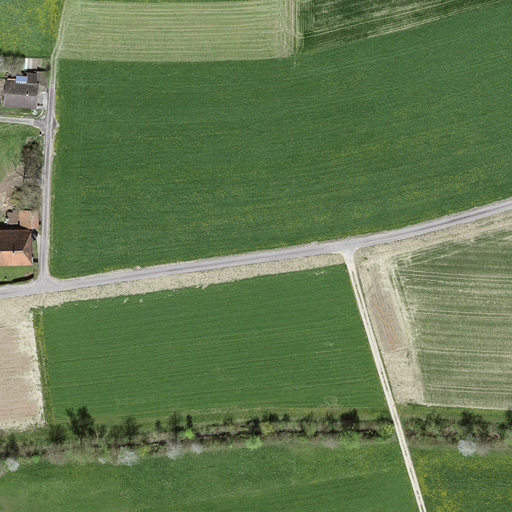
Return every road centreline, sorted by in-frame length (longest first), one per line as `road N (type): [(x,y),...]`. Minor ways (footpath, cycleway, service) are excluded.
road 1 (unclassified): [(511,204),(345,245),(0,293)]
road 2 (track): [(345,245),(423,511)]
